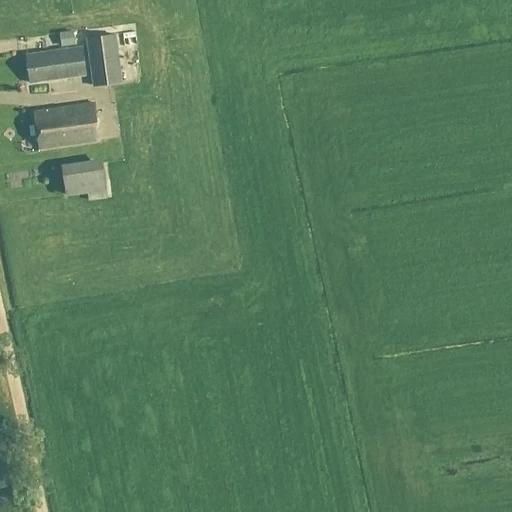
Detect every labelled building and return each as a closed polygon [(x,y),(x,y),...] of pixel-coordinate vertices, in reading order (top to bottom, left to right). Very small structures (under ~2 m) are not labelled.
[(120,83),(112,36),(85,40),(92,88),(120,83)] [(55,41),(31,45),(32,52),(56,48),(55,41)] [(86,76),(82,48),(26,57),(30,85),(86,76)] [(94,105),(35,114),(40,150),(99,141),(94,105)] [(105,162),(64,165),(66,192),(107,189),(105,162)]
